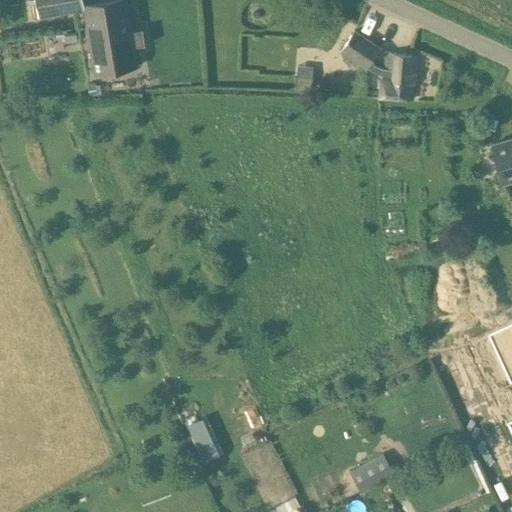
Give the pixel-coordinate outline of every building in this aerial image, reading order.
[(127,0),(100,0),(84,3),(83,0),(37,0),(40,15),(84,8),(94,73),(138,66),(135,47),(145,45),(143,29),(132,30),(127,0)] [(340,51),(367,69),(368,68),(382,76),(380,97),(413,99),(418,57),(386,52),(384,69),(371,63),(381,48),(354,30),(340,51)] [(64,33),(65,42),(77,41),(76,32),(64,33)] [(511,138),(492,144),(498,163),(503,183),(511,180),(511,138)] [(511,373),(511,324),(493,333),(511,373)] [(349,471),(357,485),(390,467),(383,453),(349,471)] [(278,511),(288,511),(300,506),(295,496),(275,506),(278,511)]
